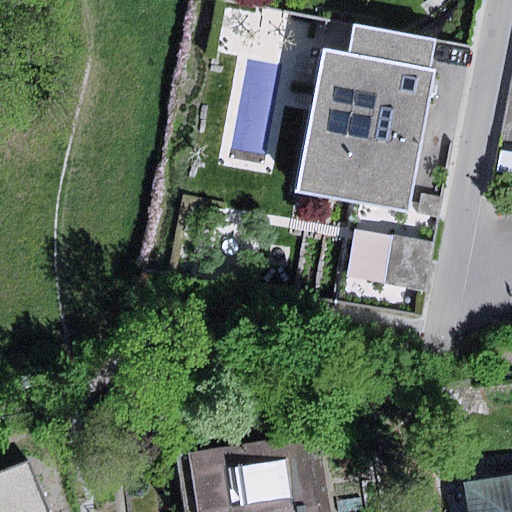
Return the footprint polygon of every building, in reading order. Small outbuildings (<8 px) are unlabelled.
[(357,27),(351,57),(430,71),(436,42),(357,27)] [(327,52),(301,193),(410,212),(436,71),(430,71),(351,57),(327,52)] [(511,153),(500,152),(497,172),(511,174),(511,153)] [(391,237),(384,285),(426,291),(433,243),(391,237)] [(322,511),(310,436),(190,456),(199,511),(322,511)] [(0,511),(46,511),(27,465),(0,475),(0,511)] [(511,511),(511,474),(465,481),(469,511),(511,511)]
